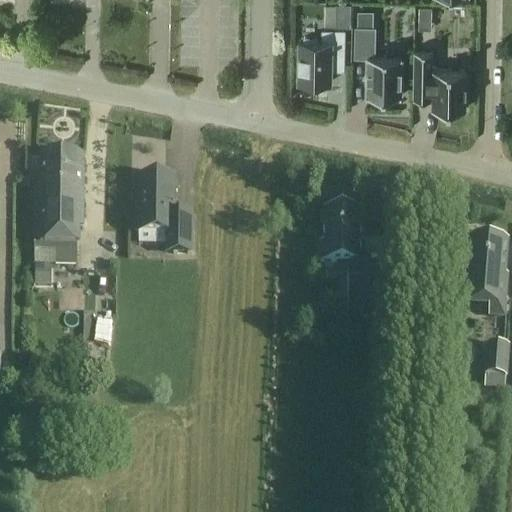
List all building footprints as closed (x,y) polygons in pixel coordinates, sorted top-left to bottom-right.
[(357,13),(357,27),(372,27),(373,13),(357,13)] [(402,56),(374,56),(374,27),(372,27),(357,27),(355,27),(355,57),(367,57),(367,96),(376,96),(376,100),(392,100),(392,96),(401,96),(402,56)] [(323,30),(323,37),(322,42),(299,42),(299,82),(331,83),(331,48),(344,48),(344,31),(323,30)] [(433,51),(415,50),(414,50),(413,98),(433,99),(433,109),(465,109),(466,69),(433,69),(433,51)] [(77,266),(77,247),(77,229),(83,229),(84,158),(39,157),(39,189),(34,189),(34,266),(77,266)] [(175,179),(156,178),(140,178),(139,206),(137,206),(137,234),(173,234),(173,255),(192,255),(192,224),(175,224),(175,179)] [(361,212),(342,212),(324,212),(324,245),(320,245),(320,263),(349,264),(349,300),(385,300),(385,274),(364,273),(364,245),(361,245),(361,212)] [(507,244),(471,241),(468,275),(466,275),(464,298),(491,300),(490,317),(504,318),(507,278),(505,278),(507,244)] [(94,320),(93,343),(109,344),(110,321),(94,320)] [(508,349),(487,348),(485,377),(506,378),(508,349)]
